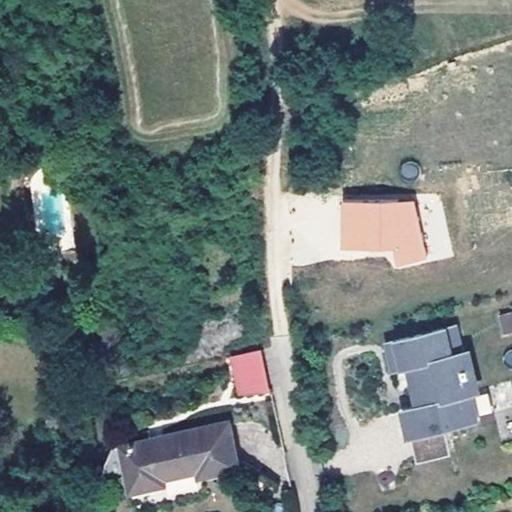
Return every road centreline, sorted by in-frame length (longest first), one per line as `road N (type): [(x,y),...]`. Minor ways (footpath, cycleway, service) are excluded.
road 1 (track): [(275,0),(288,345)]
road 2 (residential): [(323,511),(288,345)]
